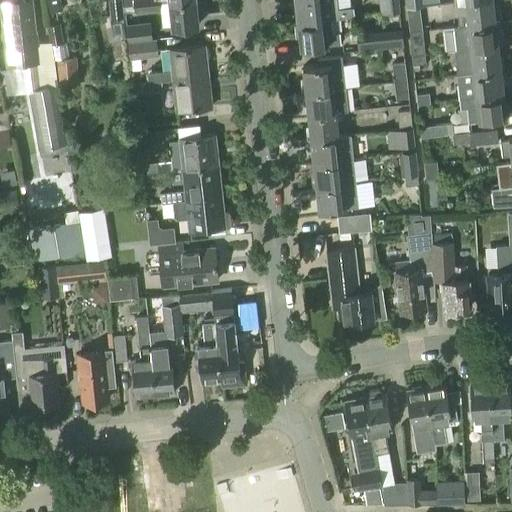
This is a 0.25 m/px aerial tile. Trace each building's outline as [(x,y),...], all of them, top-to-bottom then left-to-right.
[(8,1),(0,2),(3,30),(8,30),(12,64),(12,65),(36,63),(38,87),(28,89),(36,135),(40,156),(65,151),(61,130),(53,85),(56,84),(55,83),(48,42),(37,43),(36,31),(32,31),(29,0),(8,0),(8,1)] [(47,0),(50,10),(60,8),(58,0),(47,0)] [(123,18),(121,0),(106,0),(108,19),(123,18)] [(144,0),(131,0),(133,10),(146,9),(144,0)] [(157,0),(144,0),(146,9),(159,7),(158,1),(157,0)] [(195,0),(167,0),(171,26),(198,23),(197,12),(200,12),(199,1),(196,1),(195,0)] [(332,0),(294,0),(297,21),(330,17),(342,16),(353,15),(352,5),(350,5),(341,6),(333,7),(332,0)] [(398,0),(380,0),(382,13),(400,11),(398,0)] [(491,0),(458,0),(454,1),(456,10),(465,9),(467,24),(494,20),(494,19),(498,19),(500,16),(499,7),(496,5),(492,5),(491,0)] [(418,5),(406,6),(407,16),(410,45),(411,54),(423,52),(422,44),(418,5)] [(330,17),(297,21),(299,46),(339,42),(338,31),(331,32),(330,17)] [(236,18),(216,18),(217,28),(237,27),(236,18)] [(150,37),(148,20),(125,23),(127,40),(150,37)] [(494,20),(467,24),(441,27),(444,51),(453,50),(453,49),(497,44),(497,42),(500,42),(503,39),(501,30),(499,27),(495,28),(494,20)] [(59,22),(45,24),(48,42),(55,83),(77,82),(76,57),(68,57),(65,41),(62,42),(59,22)] [(402,30),(357,35),(359,50),(404,44),(402,30)] [(155,37),(150,37),(127,40),(128,56),(156,53),(155,37)] [(170,69),(146,72),(148,81),(161,80),(172,79),(207,75),(204,43),(168,47),(170,69)] [(453,49),(453,50),(456,73),(500,68),(497,44),(453,49)] [(423,52),(411,54),(412,63),(424,62),(423,52)] [(303,75),(299,76),(300,88),(304,88),(304,91),(344,86),(340,54),(316,57),(317,64),(301,65),(303,75)] [(391,67),(387,67),(388,78),(393,78),(393,81),(405,79),(403,60),(391,61),(391,67)] [(456,73),(455,73),(458,97),(503,92),(500,68),(456,73)] [(207,75),(172,79),(175,110),(210,106),(207,75)] [(405,79),(393,81),(395,97),(407,96),(405,79)] [(161,80),(148,81),(149,90),(162,88),(161,80)] [(344,86),(304,91),(307,114),(335,111),(347,110),(344,86)] [(428,92),(415,93),(416,102),(429,101),(428,92)] [(503,92),(458,97),(460,108),(466,107),(468,121),(506,116),(503,92)] [(429,101),(416,102),(417,111),(430,110),(429,101)] [(409,108),(396,109),(398,128),(411,126),(409,108)] [(0,146),(10,145),(5,111),(0,111),(0,146)] [(335,111),(307,114),(310,138),(338,135),(335,111)] [(199,123),(177,126),(178,139),(170,140),(173,169),(182,168),(217,164),(213,133),(200,134),(199,123)] [(420,127),(421,138),(453,135),(452,124),(420,127)] [(411,126),(398,128),(400,144),(413,143),(411,126)] [(154,128),(141,130),(143,144),(155,142),(155,140),(154,128)] [(496,128),(468,131),(469,144),(497,141),(496,128)] [(338,135),(310,138),(313,162),(352,158),(350,133),(338,135)] [(509,138),(500,139),(502,155),(511,154),(511,160),(511,159),(511,135),(508,136),(509,138)] [(314,171),(310,172),(311,184),(315,183),(315,186),(355,181),(352,158),(313,162),(314,171)] [(365,182),(375,182),(373,159),(364,160),(365,182)] [(498,187),(491,187),(492,199),(493,203),(493,205),(511,204),(511,159),(511,160),(495,162),(498,187)] [(169,160),(156,161),(157,171),(170,169),(169,160)] [(436,160),(423,161),(424,170),(437,169),(436,160)] [(217,164),(182,168),(184,189),(185,199),(220,195),(217,164)] [(415,165),(403,166),(404,176),(416,174),(415,165)] [(437,169),(424,170),(425,179),(438,178),(437,169)] [(416,174),(404,176),(405,185),(417,183),(416,174)] [(355,181),(315,186),(318,210),(358,205),(355,181)] [(16,189),(0,190),(0,207),(18,205),(16,189)] [(184,189),(160,192),(161,201),(172,200),(185,199),(184,189)] [(185,199),(172,200),(173,215),(177,218),(187,216),(187,218),(183,219),(180,221),(181,227),(184,229),(188,228),(188,230),(224,226),(223,224),(227,224),(229,222),(228,213),(225,211),(222,212),(220,195),(185,199)] [(103,206),(77,211),(79,221),(82,235),(84,249),(109,244),(103,206)] [(65,222),(27,229),(33,260),(85,254),(84,249),(82,235),(79,221),(77,211),(77,209),(64,212),(65,222)] [(368,212),(337,215),(338,232),(370,229),(368,212)] [(156,218),(145,219),(148,244),(173,241),(172,226),(161,228),(156,224),(156,218)] [(451,233),(431,234),(432,263),(433,279),(443,279),(445,309),(469,308),(467,278),(466,278),(465,266),(454,266),(452,237),(451,233)] [(410,260),(396,261),(397,271),(396,271),(401,309),(404,308),(404,311),(407,312),(419,311),(421,309),(421,306),(424,306),(423,296),(421,281),(432,279),(433,279),(432,263),(431,234),(408,235),(407,235),(410,260)] [(25,237),(2,241),(3,251),(27,247),(25,237)] [(181,241),(157,243),(162,285),(217,279),(214,248),(182,251),(181,241)] [(497,272),(487,273),(489,305),(490,305),(491,313),(507,312),(507,304),(511,304),(511,243),(496,244),(497,272)] [(340,305),(338,305),(340,321),(373,318),(370,289),(359,290),(355,246),(327,249),(331,298),(339,298),(340,305)] [(27,248),(3,252),(5,266),(29,262),(27,248)] [(104,261),(87,262),(55,265),(57,283),(69,282),(69,280),(97,277),(98,282),(107,282),(107,277),(107,275),(105,275),(104,261)] [(57,283),(55,265),(39,266),(41,298),(59,297),(57,283)] [(131,275),(107,277),(107,282),(109,300),(133,298),(138,298),(136,274),(131,275)] [(255,285),(210,290),(212,307),(214,321),(219,378),(220,384),(245,382),(242,360),(238,361),(234,320),(232,301),(236,301),(239,324),(252,323),(251,317),(257,317),(256,299),(257,299),(255,285)] [(210,290),(194,292),(196,308),(212,307),(210,290)] [(8,301),(0,301),(0,327),(10,326),(8,301)] [(139,357),(130,358),(134,395),(154,393),(148,335),(148,332),(146,314),(135,315),(139,357)] [(205,343),(196,344),(199,380),(219,378),(214,321),(205,322),(205,331),(204,331),(205,343)] [(164,330),(148,332),(148,335),(154,393),(174,391),(170,354),(168,334),(182,333),(181,322),(164,323),(164,330)] [(124,334),(113,335),(115,362),(126,361),(124,334)] [(0,405),(6,405),(4,389),(7,389),(6,376),(15,375),(13,350),(11,339),(0,340),(0,405)] [(63,345),(13,350),(15,375),(18,405),(32,404),(32,405),(57,403),(55,385),(58,385),(56,369),(65,368),(63,345)] [(79,367),(76,367),(77,383),(80,383),(82,400),(107,398),(105,386),(115,385),(111,349),(77,352),(79,367)] [(491,377),(489,377),(492,438),(503,437),(502,416),(511,415),(509,378),(505,378),(505,375),(503,374),(494,374),(491,377)] [(474,380),(469,380),(471,417),(480,417),(483,460),(493,459),(492,438),(489,377),(487,377),(485,375),(476,375),(474,377),(474,380)] [(427,384),(425,385),(435,442),(446,440),(442,419),(457,417),(454,400),(448,401),(444,381),(440,382),(440,380),(437,378),(429,380),(427,382),(427,384)] [(425,385),(405,388),(412,425),(415,445),(416,450),(436,447),(435,442),(425,385)] [(368,395),(365,395),(375,452),(386,450),(383,430),(391,428),(385,392),(381,392),(381,390),(377,388),(370,389),(367,393),(368,395)] [(365,395),(345,399),(358,469),(351,471),(354,488),(381,483),(381,482),(375,452),(365,395)] [(493,442),(493,458),(504,457),(504,442),(493,442)] [(429,461),(416,462),(417,476),(430,476),(429,461)] [(480,469),(465,470),(465,472),(465,498),(480,498),(480,469)] [(465,498),(465,472),(458,473),(458,478),(436,479),(437,501),(465,500),(465,498)] [(419,477),(405,478),(405,480),(408,503),(421,503),(419,477)] [(392,481),(382,482),(384,503),(408,503),(405,480),(392,480),(392,481)] [(380,490),(368,490),(368,502),(381,502),(380,490)]
